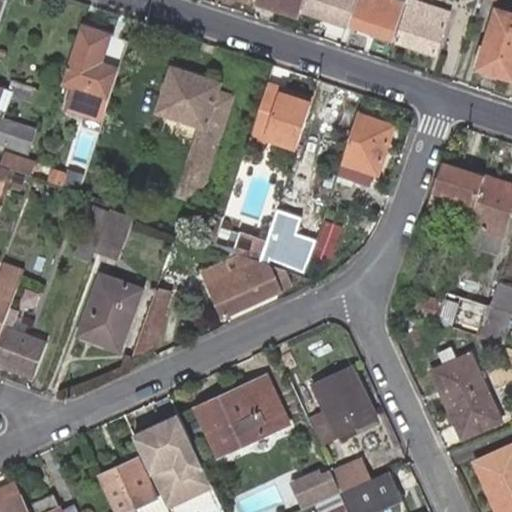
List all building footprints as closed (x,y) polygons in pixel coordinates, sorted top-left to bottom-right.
[(0,0),(0,25),(9,0),(8,0),(0,0)] [(301,0),(259,0),(259,2),(297,15),(301,0)] [(308,0),(306,9),(348,22),(354,0),(308,0)] [(395,38),(408,1),(403,0),(361,0),(354,24),(395,38)] [(420,0),(410,0),(398,39),(438,52),(452,11),(420,0)] [(511,14),(499,11),(490,38),(486,36),(476,69),(511,81),(511,14)] [(110,36),(82,26),(63,83),(110,100),(129,42),(110,36)] [(177,195),(199,203),(234,97),(231,96),(216,91),(219,86),(173,71),(158,116),(199,130),(177,195)] [(283,89),(268,84),(252,132),(249,143),(264,146),(267,137),(298,148),(314,99),(283,89)] [(41,124),(6,112),(0,131),(0,136),(33,147),(41,124)] [(394,127),(359,115),(337,179),(353,185),(355,179),(369,184),(373,172),(378,173),(394,127)] [(33,176),(38,162),(7,151),(2,165),(13,169),(16,170),(33,176)] [(485,177),(443,163),(428,207),(470,221),(485,177)] [(2,165),(0,164),(0,198),(2,199),(13,169),(2,165)] [(511,198),(511,185),(485,177),(470,221),(469,225),(463,244),(494,253),(500,236),(511,198)] [(261,259),(267,261),(271,250),(307,261),(316,235),(302,229),(304,221),(290,217),(294,204),(281,200),(261,259)] [(185,231),(216,243),(225,215),(194,205),(185,231)] [(96,249),(110,211),(93,206),(73,257),(91,263),(96,249)] [(131,219),(110,211),(96,249),(119,257),(131,219)] [(340,228),(325,224),(316,252),(332,256),(340,228)] [(261,238),(242,232),(238,248),(256,253),(261,238)] [(206,272),(211,284),(241,269),(246,256),(206,272)] [(241,269),(211,284),(227,317),(292,286),(284,269),(246,256),(241,269)] [(20,282),(23,272),(4,265),(0,274),(19,282),(20,282)] [(0,335),(9,309),(20,282),(19,282),(0,274),(0,335)] [(104,337),(102,343),(119,349),(142,290),(101,274),(81,329),(104,337)] [(170,293),(150,289),(133,360),(155,350),(170,293)] [(447,294),(438,321),(480,335),(490,308),(447,294)] [(438,302),(420,295),(416,309),(433,315),(438,302)] [(511,315),(490,308),(480,335),(506,344),(511,327),(511,315)] [(0,335),(0,364),(34,377),(47,342),(18,331),(24,315),(9,309),(0,335)] [(79,335),(102,343),(104,337),(81,329),(79,335)] [(501,420),(472,354),(460,359),(458,360),(452,347),(439,353),(445,366),(434,371),(463,437),(501,420)] [(291,351),(280,356),(288,374),(298,369),(291,351)] [(328,410),(309,419),(321,445),(340,437),(379,420),(354,365),(316,384),(328,410)] [(267,376),(200,407),(220,452),(287,421),(267,376)] [(182,415),(137,436),(172,510),(216,489),(182,415)] [(511,511),(511,443),(476,462),(498,511),(511,511)] [(334,475),(342,490),(373,476),(364,456),(333,472),(334,475)] [(134,511),(133,508),(156,497),(140,458),(100,477),(115,511),(134,511)] [(352,511),(361,511),(403,493),(391,467),(373,476),(342,490),(352,511)] [(309,479),(313,488),(301,495),(307,506),(316,502),(342,490),(334,475),(325,479),(322,473),(309,479)] [(313,488),(309,479),(297,485),(301,495),(313,488)] [(0,511),(26,511),(14,485),(0,490),(0,511)] [(319,511),(352,511),(342,490),(316,502),(319,511)] [(62,511),(53,491),(32,501),(36,511),(62,511)] [(168,511),(161,494),(156,497),(133,508),(134,511),(168,511)]
